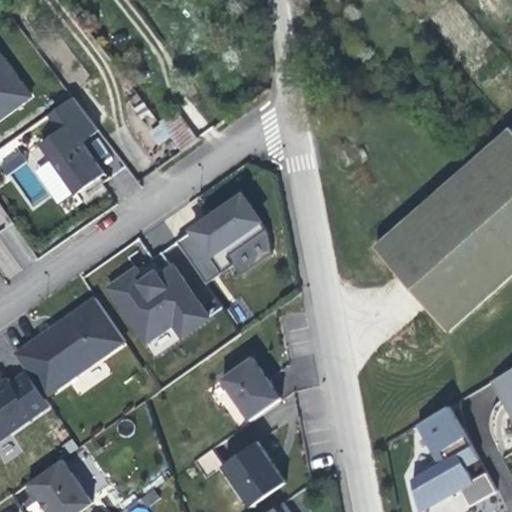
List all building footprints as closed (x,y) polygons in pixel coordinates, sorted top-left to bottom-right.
[(0,52),(0,120),(32,97),(0,52)] [(139,98),(182,153),(194,143),(173,115),(174,111),(154,86),(139,98)] [(62,131),(42,146),(77,195),(101,177),(79,147),(100,132),(75,97),(51,115),(62,131)] [(511,275),(511,133),(511,132),(373,247),(444,332),(511,275)] [(214,216),(178,241),(202,275),(230,256),(268,230),(244,196),(214,216)] [(230,256),(202,275),(208,284),(235,265),(230,256)] [(175,323),(183,336),(210,318),(200,304),(187,313),(173,293),(180,289),(184,281),(175,267),(160,277),(157,273),(150,278),(145,281),(137,270),(111,288),(148,342),(175,323)] [(200,304),(184,281),(180,289),(173,293),(187,313),(200,304)] [(57,327),(16,355),(28,372),(46,397),(127,341),(97,299),(57,327)] [(253,356),(222,378),(252,420),(283,399),(270,382),(253,356)] [(511,370),(494,381),(504,400),(506,399),(511,408),(509,409),(511,413),(511,370)] [(46,397),(28,372),(12,382),(9,378),(0,384),(0,441),(36,417),(33,413),(49,402),(46,397)] [(49,402),(33,413),(36,417),(52,406),(49,402)] [(450,407),(419,425),(441,465),(413,480),(420,511),(423,511),(451,497),(463,490),(472,507),(498,492),(488,473),(474,481),(467,467),(480,460),(450,407)] [(240,454),(243,459),(227,470),(252,506),(287,482),(275,465),(258,441),(240,454)] [(207,477),(224,465),(225,465),(213,448),(196,461),(207,477)] [(243,459),(240,454),(225,465),(224,465),(227,470),(243,459)] [(64,460),(30,483),(45,505),(49,511),(74,511),(75,510),(91,499),(64,460)] [(75,510),(74,511),(81,511),(94,503),(91,499),(75,510)] [(27,511),(42,511),(36,502),(26,508),(27,511)]
